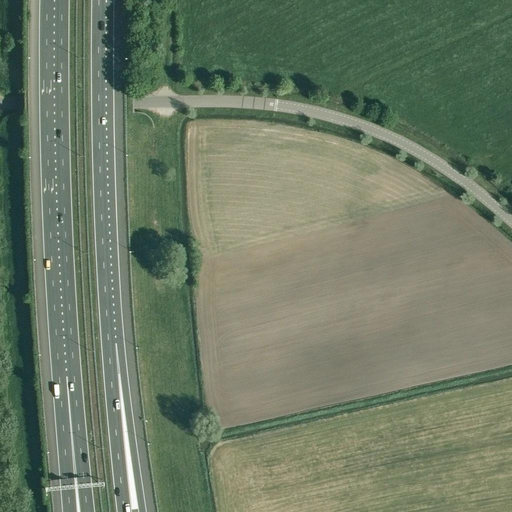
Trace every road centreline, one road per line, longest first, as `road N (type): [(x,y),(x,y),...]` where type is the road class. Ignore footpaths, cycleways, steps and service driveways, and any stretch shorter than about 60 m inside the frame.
road 1 (unclassified): [(511,221),(406,145),(315,112),(250,103),(0,103)]
road 2 (motorway): [(60,0),(74,374)]
road 3 (motorway): [(108,346),(99,0)]
road 4 (motorway): [(141,511),(125,390),(108,346)]
road 5 (motorway): [(122,511),(108,346)]
road 6 (motorway): [(74,374),(89,511)]
road 7 (motorway): [(74,374),(73,511)]
